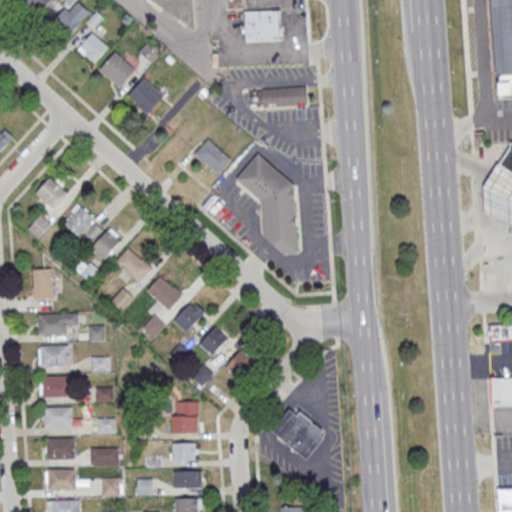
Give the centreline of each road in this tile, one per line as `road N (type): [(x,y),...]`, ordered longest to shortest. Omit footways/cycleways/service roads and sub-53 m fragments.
road 1 (primary): [(459,511),(427,35)]
road 2 (residential): [(363,319),(286,314),(65,116)]
road 3 (primary): [(343,0),(363,319)]
road 4 (residential): [(0,376),(53,129),(65,116)]
road 5 (residential): [(327,321),(239,424),(240,511)]
road 6 (primary): [(369,389),(388,456),(392,511)]
road 7 (primary): [(369,389),(377,511)]
